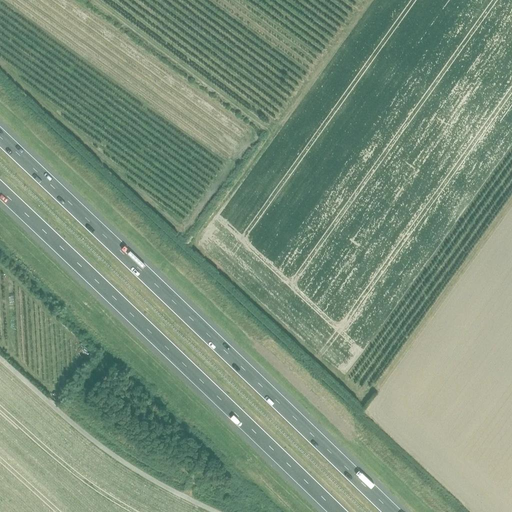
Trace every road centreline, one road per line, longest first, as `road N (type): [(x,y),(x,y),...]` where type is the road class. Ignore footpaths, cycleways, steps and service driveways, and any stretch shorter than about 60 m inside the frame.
road 1 (motorway): [(391,511),(0,137)]
road 2 (motorway): [(0,190),(336,511)]
road 3 (unclassified): [(214,511),(119,460),(0,358)]
